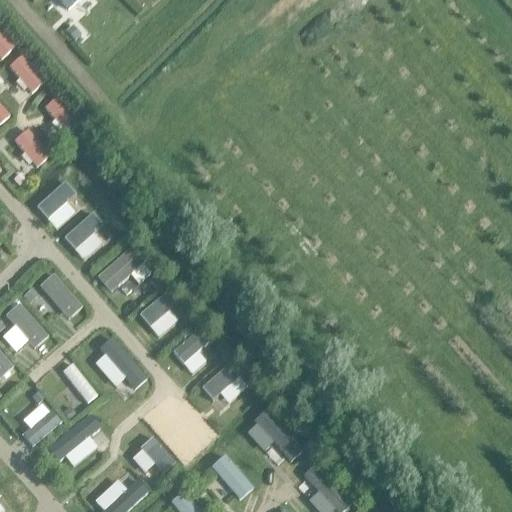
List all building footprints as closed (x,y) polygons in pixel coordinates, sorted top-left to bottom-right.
[(60,0),(59,2),(68,11),(79,0),(60,0)] [(0,54),(4,60),(15,51),(0,33),(0,54)] [(0,127),(10,119),(0,107),(0,127)] [(91,225),(106,213),(93,198),(78,210),(91,225)] [(74,256),(87,270),(101,257),(88,243),(74,256)] [(134,261),(110,281),(117,290),(139,271),(152,286),(158,281),(138,256),(133,261),(134,261)] [(41,287),(70,320),(84,309),(55,275),(41,287)] [(23,298),(30,305),(38,297),(32,290),(23,298)] [(142,333),(176,305),(167,295),(133,323),(142,333)] [(7,316),(35,349),(49,338),(21,304),(7,316)] [(177,322),(186,332),(197,323),(187,313),(177,322)] [(180,362),(205,341),(198,332),(172,353),(180,362)] [(0,379),(14,368),(0,351),(0,379)] [(109,392),(135,369),(123,355),(97,379),(109,392)] [(63,375),(88,407),(98,399),(73,367),(63,375)] [(211,399),(237,377),(230,368),(204,390),(211,399)] [(32,409),(54,435),(63,427),(41,401),(32,409)] [(256,452),(284,428),(275,418),(247,441),(256,452)] [(97,423),(66,450),(74,459),(105,432),(97,423)] [(141,448),(166,476),(176,467),(151,439),(141,448)] [(208,476),(230,503),(239,495),(216,469),(208,476)] [(103,511),(126,511),(142,498),(133,487),(103,511)]
